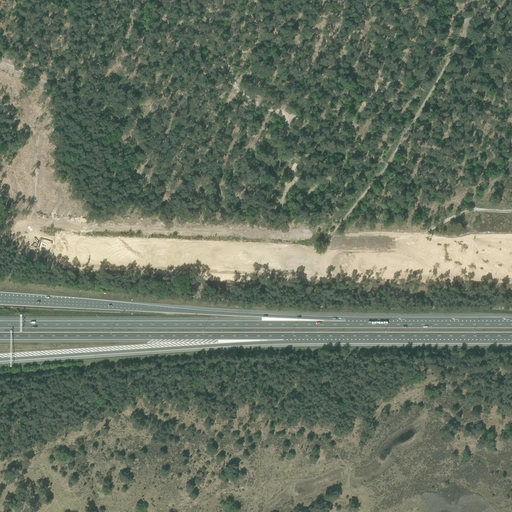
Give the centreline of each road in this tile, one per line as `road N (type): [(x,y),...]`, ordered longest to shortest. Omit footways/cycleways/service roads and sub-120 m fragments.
road 1 (track): [(511,278),(286,277),(31,258)]
road 2 (motorway): [(346,324),(0,299)]
road 3 (motorway): [(346,324),(0,325)]
road 4 (motorway): [(0,358),(283,336)]
road 5 (motorway): [(0,336),(283,336)]
road 6 (motorway): [(283,336),(511,336)]
road 7 (motorway): [(511,324),(346,324)]
